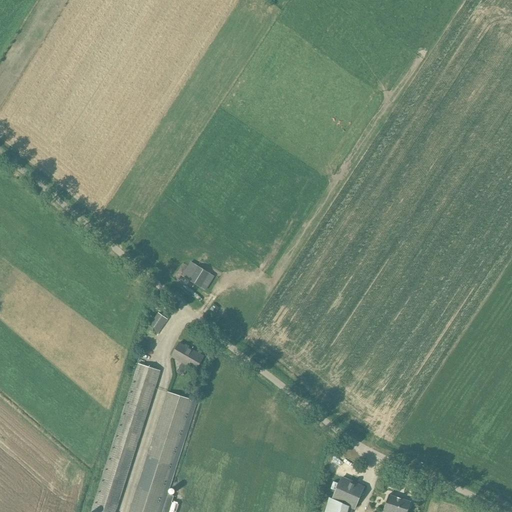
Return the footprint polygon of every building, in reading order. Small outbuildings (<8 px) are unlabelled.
[(198,266),(189,281),(200,288),(209,273),(198,266)] [(166,319),(158,313),(147,330),(154,335),(166,319)] [(204,357),(179,343),(171,357),(183,364),(178,372),(184,376),(189,367),(196,371),(204,357)] [(115,511),(160,371),(138,364),(91,511),(115,511)] [(173,511),(176,504),(172,502),(174,496),(166,494),(196,402),(168,392),(129,511),(173,511)] [(364,488),(341,478),(332,499),(328,498),(324,511),(351,511),(352,508),(354,509),(364,488)] [(407,511),(411,502),(388,495),(383,511),(385,511),(407,511)]
